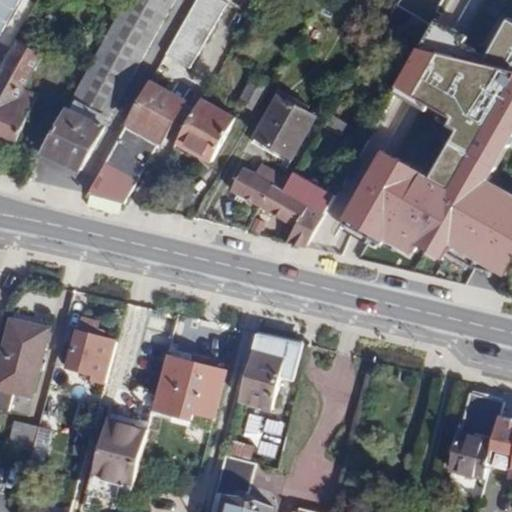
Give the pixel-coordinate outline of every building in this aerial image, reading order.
[(0,0),(0,33),(18,0),(0,0)] [(127,0),(44,151),(82,170),(105,128),(102,126),(104,120),(95,116),(97,111),(107,115),(112,117),(176,0),(127,0)] [(229,0),(228,0),(198,0),(191,13),(213,28),(229,0)] [(213,28),(191,13),(168,55),(191,68),(213,28)] [(43,53),(18,40),(0,73),(0,132),(17,141),(36,97),(24,89),(43,53)] [(453,178),(511,75),(511,70),(419,45),(393,85),(458,123),(433,172),(447,183),(453,178)] [(493,266),(511,232),(511,75),(453,178),(467,186),(439,235),(452,242),(493,266)] [(255,109),(269,84),(255,76),(242,100),(255,109)] [(152,84),(130,122),(162,141),(185,102),(152,84)] [(257,136),(293,156),(315,116),(279,95),(257,136)] [(400,99),(386,129),(403,137),(417,107),(400,99)] [(236,119),(202,100),(178,140),(213,160),(236,119)] [(95,116),(104,120),(107,115),(97,111),(95,116)] [(349,119),(338,111),(324,136),(335,142),(349,119)] [(126,127),(90,193),(126,202),(158,145),(126,127)] [(289,162),(293,156),(257,136),(253,142),(289,162)] [(447,183),(433,172),(383,145),(347,216),(411,252),(415,245),(443,255),(452,242),(439,235),(467,186),(453,178),(447,183)] [(232,190),(262,207),(274,185),(286,190),(291,182),(260,165),(256,174),(245,168),(232,190)] [(336,195),(297,172),(291,182),(286,190),(274,185),(262,207),(296,226),(288,241),(306,245),(336,195)] [(106,381),(117,341),(96,336),(99,322),(85,318),(72,366),(98,373),(97,378),(106,381)] [(52,329),(12,319),(0,363),(0,408),(9,411),(15,391),(34,398),(52,329)] [(302,344),(258,334),(241,400),(274,409),(282,375),(294,379),(302,344)] [(227,370),(168,355),(156,402),(197,413),(215,418),(227,370)] [(503,414),(506,403),(472,394),(452,468),(486,477),(491,460),(503,414)] [(50,395),(44,423),(56,426),(62,397),(50,395)] [(197,413),(156,402),(154,408),(195,418),(197,413)] [(511,416),(503,414),(491,460),(511,465),(511,416)] [(129,499),(148,428),(110,419),(92,488),(129,499)] [(14,420),(9,444),(34,451),(39,432),(40,427),(14,420)] [(205,425),(194,422),(187,449),(197,453),(205,425)] [(39,432),(34,451),(32,461),(43,463),(50,434),(39,432)] [(255,447),(230,440),(226,452),(251,459),(255,447)] [(247,503),(258,463),(226,455),(210,511),(271,511),(272,509),(247,503)]
